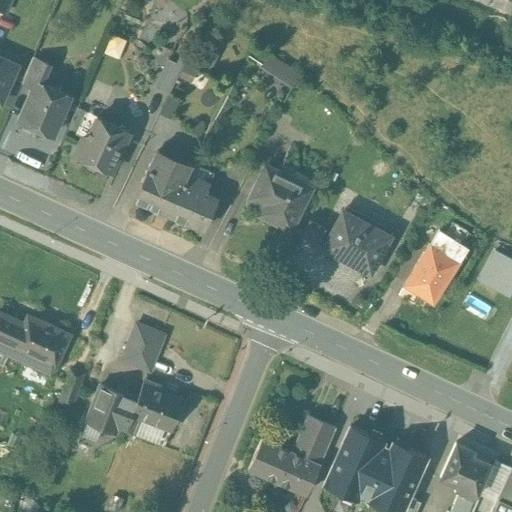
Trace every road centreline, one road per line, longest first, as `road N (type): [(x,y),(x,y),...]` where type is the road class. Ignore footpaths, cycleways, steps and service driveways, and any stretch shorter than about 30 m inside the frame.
road 1 (secondary): [(0,192),(278,318)]
road 2 (secondary): [(278,318),(511,429)]
road 3 (residential): [(278,318),(200,511)]
